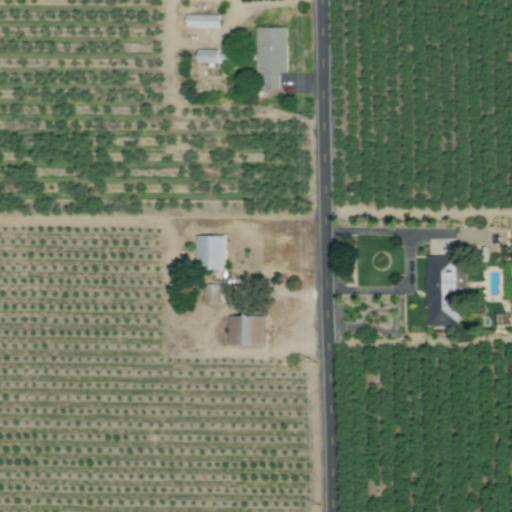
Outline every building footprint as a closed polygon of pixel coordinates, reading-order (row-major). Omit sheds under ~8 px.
[(220,16),(186,16),(186,29),(220,29),(220,16)] [(288,29),(257,29),(257,75),(263,75),(263,90),(280,90),(280,74),(288,74),(288,29)] [(198,52),(197,65),(234,65),(234,52),(198,52)] [(225,271),(224,247),(235,247),(235,240),(226,240),(226,236),(197,236),(197,272),(225,271)] [(425,258),(426,327),(457,327),(456,258),(425,258)] [(205,304),(221,304),(221,286),(205,286),(205,304)] [(229,347),(265,347),(265,316),(229,316),(229,347)]
